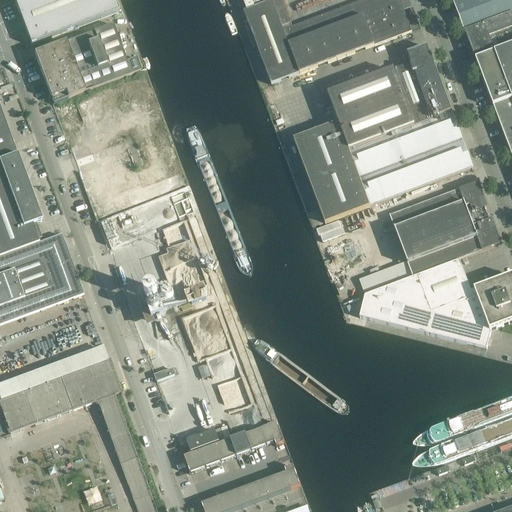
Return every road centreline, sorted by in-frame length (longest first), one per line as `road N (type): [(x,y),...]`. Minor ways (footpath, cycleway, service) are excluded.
road 1 (unclassified): [(185,511),(0,16)]
road 2 (unclassified): [(511,222),(428,0)]
road 3 (unknown): [(441,34),(310,81),(293,105),(299,122)]
road 4 (unknown): [(491,168),(372,220),(366,229),(381,263)]
road 5 (unknown): [(70,421),(99,420),(127,511)]
road 6 (unknown): [(70,421),(8,447),(22,502)]
